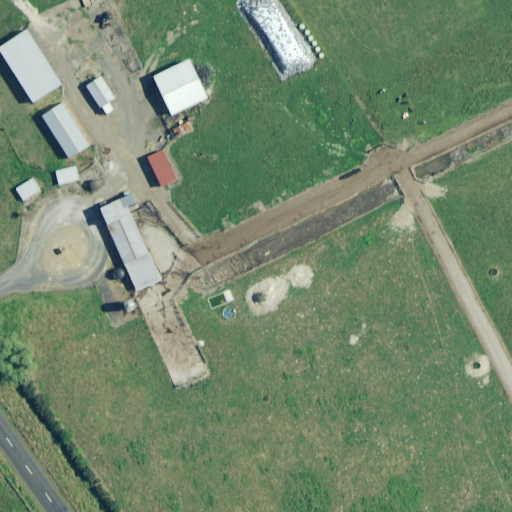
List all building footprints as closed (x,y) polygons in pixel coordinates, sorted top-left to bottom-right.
[(61,84),(27,30),(0,47),(0,49),(33,102),(61,84)] [(207,98),(189,59),(153,76),(172,115),(207,98)] [(114,98),(101,77),(87,86),(105,115),(113,111),(107,102),(114,98)] [(89,145),(62,104),(42,116),(69,158),(89,145)] [(159,116),(145,124),(150,133),(144,136),(152,150),(172,139),(159,116)] [(193,129),(188,119),(176,126),(181,135),(193,129)] [(179,178),(164,148),(146,157),(161,187),(179,178)] [(78,180),(74,166),(54,171),(58,185),(78,180)] [(40,190),(33,178),(15,188),(23,201),(40,190)] [(132,208),(128,200),(97,214),(133,297),(158,286),(124,212),(132,208)]
